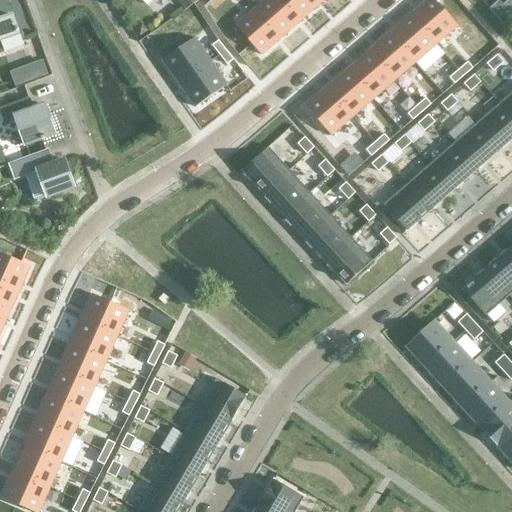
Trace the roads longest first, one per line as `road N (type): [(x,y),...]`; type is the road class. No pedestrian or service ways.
road 1 (residential): [(101,226),(289,394)]
road 2 (residential): [(206,152),(387,0)]
road 3 (residential): [(363,321),(206,152)]
road 4 (residential): [(35,0),(112,215)]
road 5 (residential): [(511,488),(363,321)]
road 6 (residential): [(0,403),(65,260),(101,226)]
road 7 (residential): [(363,321),(511,193)]
road 8 (residential): [(289,394),(302,416),(440,511)]
road 9 (residential): [(206,152),(103,0)]
road 10 (residential): [(217,511),(289,394)]
